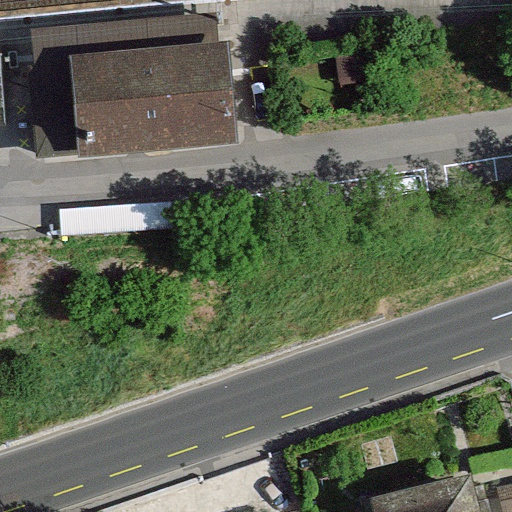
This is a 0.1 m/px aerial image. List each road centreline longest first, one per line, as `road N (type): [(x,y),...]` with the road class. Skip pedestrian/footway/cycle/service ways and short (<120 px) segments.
road 1 (secondary): [(0,483),(511,313)]
road 2 (residential): [(511,129),(288,163),(0,190)]
